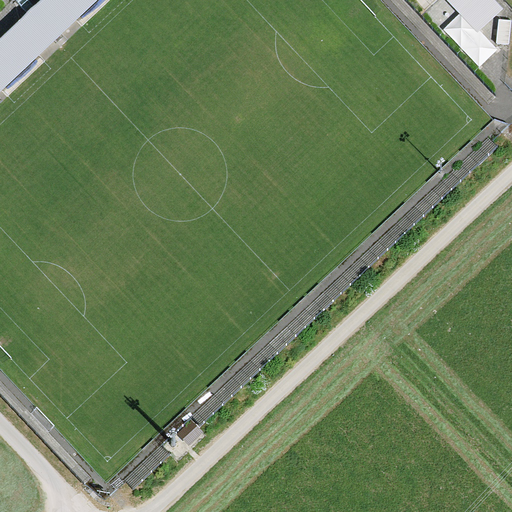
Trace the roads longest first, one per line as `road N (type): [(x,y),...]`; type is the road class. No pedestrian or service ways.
road 1 (track): [(511,174),(149,511)]
road 2 (residential): [(85,511),(0,424)]
